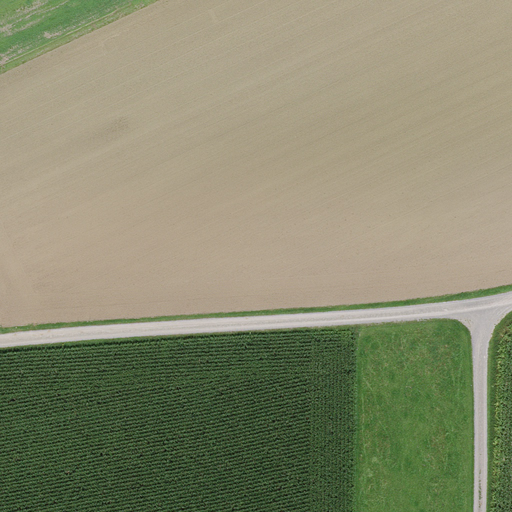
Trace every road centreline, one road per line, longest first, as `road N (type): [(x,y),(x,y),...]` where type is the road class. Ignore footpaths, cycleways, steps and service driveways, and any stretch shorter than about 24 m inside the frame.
road 1 (track): [(0,347),(353,325),(511,305)]
road 2 (track): [(482,312),(486,511)]
